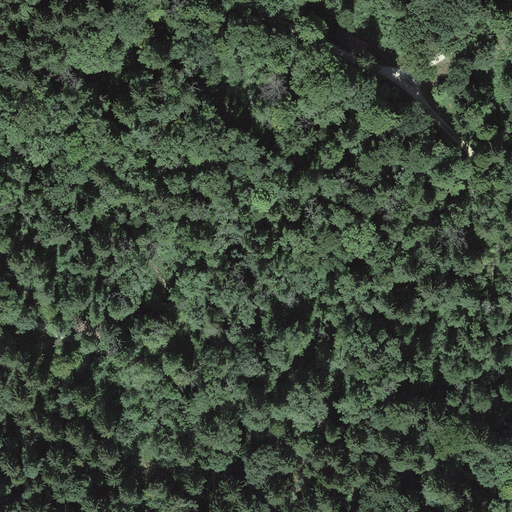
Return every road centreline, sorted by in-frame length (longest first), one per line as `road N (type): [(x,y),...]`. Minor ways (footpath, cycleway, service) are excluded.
road 1 (track): [(511,489),(0,313)]
road 2 (track): [(511,192),(405,83),(216,0)]
road 3 (track): [(511,16),(405,83)]
